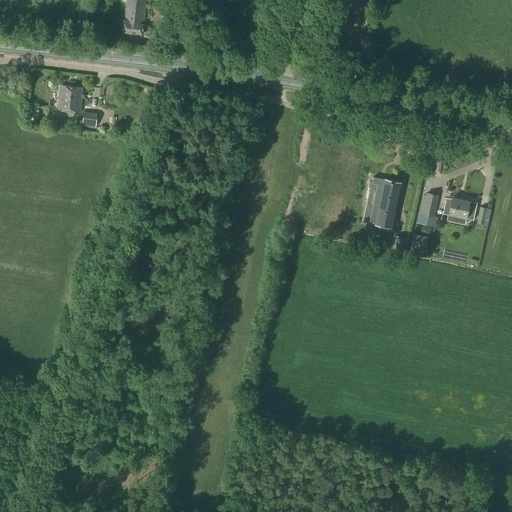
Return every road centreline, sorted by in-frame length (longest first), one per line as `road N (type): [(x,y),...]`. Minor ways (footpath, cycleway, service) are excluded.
road 1 (track): [(29,511),(161,83),(177,69)]
road 2 (primary): [(284,84),(0,48)]
road 3 (primary): [(511,127),(284,84)]
